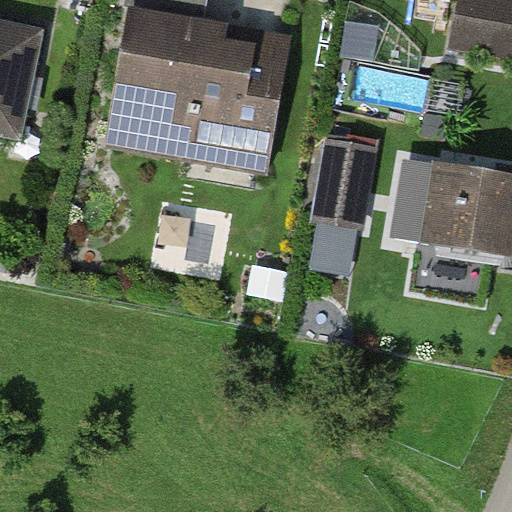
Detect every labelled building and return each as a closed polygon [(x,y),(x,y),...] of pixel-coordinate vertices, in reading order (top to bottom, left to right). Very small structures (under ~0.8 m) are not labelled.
[(207,0),(127,0),(127,5),(205,18),(207,0)] [(511,0),(464,0),(455,48),(511,58),(511,0)] [(138,24),(118,136),(192,149),(195,132),(266,145),(280,66),(222,56),(224,40),(138,24)] [(38,39),(0,30),(0,133),(18,137),(38,39)] [(351,143),(335,140),(321,222),(361,229),(373,159),(349,155),(351,143)] [(511,180),(412,163),(399,238),(511,257),(511,180)] [(360,231),(321,224),(312,269),(351,277),(360,231)]
